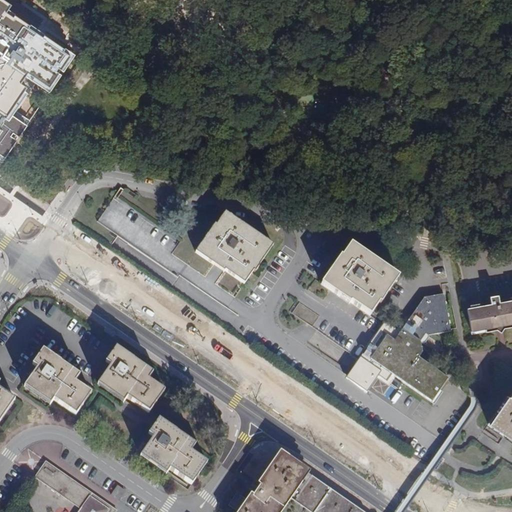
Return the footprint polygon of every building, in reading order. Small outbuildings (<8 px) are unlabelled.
[(0,118),(0,119),(8,108),(29,77),(37,65),(25,56),(42,31),(1,3),(0,4),(0,118)] [(37,82),(29,77),(8,108),(16,113),(37,82)] [(224,270),(242,283),(244,284),(253,270),(255,271),(259,265),(272,245),(225,212),(216,225),(214,224),(195,252),(223,272),(224,270)] [(316,330),(358,359),(365,348),(374,336),(381,325),(369,316),(378,303),(380,304),(398,277),(351,244),(342,257),(340,256),(321,283),(315,279),(292,312),(316,330)] [(382,342),(374,336),(365,348),(374,354),(370,360),(376,364),(431,403),(447,379),(418,359),(422,353),(420,343),(425,335),(428,337),(450,332),(443,295),(423,299),(394,342),(386,336),(382,342)] [(511,300),(499,303),(497,295),(489,296),(491,305),(467,309),(472,332),(485,329),(486,333),(511,328),(511,300)] [(98,385),(123,403),(127,398),(149,413),(164,391),(147,380),(152,373),(116,348),(105,363),(111,367),(98,385)] [(24,387),(50,405),(53,400),(75,416),(91,394),(74,383),(79,376),(42,351),(32,365),(37,369),(24,387)] [(511,390),(508,396),(507,396),(483,429),(496,439),(493,442),(496,445),(503,435),(511,441),(511,390)] [(0,420),(13,401),(0,391),(0,420)] [(190,452),(193,448),(195,445),(159,421),(148,436),(153,438),(140,456),(166,475),(169,470),(191,485),(206,463),(190,452)] [(360,511),(280,456),(263,481),(241,511),(360,511)] [(46,462),(35,478),(80,509),(78,511),(115,511),(116,511),(46,462)] [(30,511),(47,511),(49,488),(32,487),(30,511)] [(125,492),(117,487),(111,496),(118,501),(125,492)]
